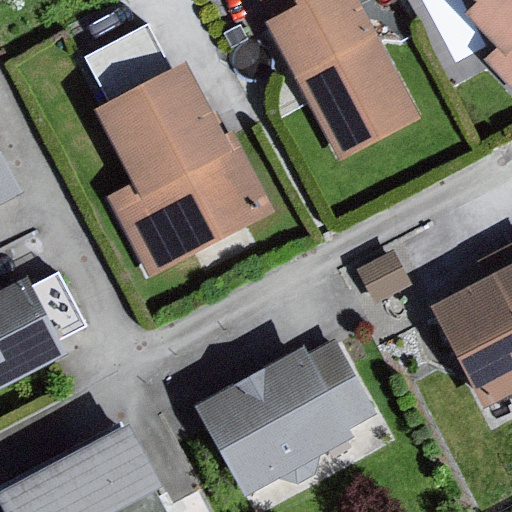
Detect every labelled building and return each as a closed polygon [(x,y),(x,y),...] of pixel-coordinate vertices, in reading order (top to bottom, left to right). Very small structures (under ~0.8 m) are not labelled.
[(358,0),(259,0),(342,160),(420,121),(358,0)] [(511,0),(475,0),(482,6),(470,18),(500,49),(486,63),(511,90),(511,0)] [(111,107),(175,74),(149,25),(86,59),(111,107)] [(111,107),(98,114),(137,188),(114,200),(153,275),(277,211),(236,132),(226,137),(190,66),(175,74),(111,107)] [(0,158),(0,206),(20,196),(0,158)] [(511,245),(477,263),(487,282),(511,269),(511,245)] [(395,252),(359,270),(376,305),(413,287),(395,252)] [(511,269),(487,282),(433,310),(485,412),(511,397),(511,269)] [(61,275),(33,290),(60,344),(89,329),(61,275)] [(29,283),(0,298),(0,391),(67,358),(60,344),(33,290),(29,283)] [(308,347),(197,410),(247,499),(354,439),(350,432),(378,416),(335,342),(312,355),(308,347)] [(174,511),(133,432),(0,500),(6,511),(174,511)]
